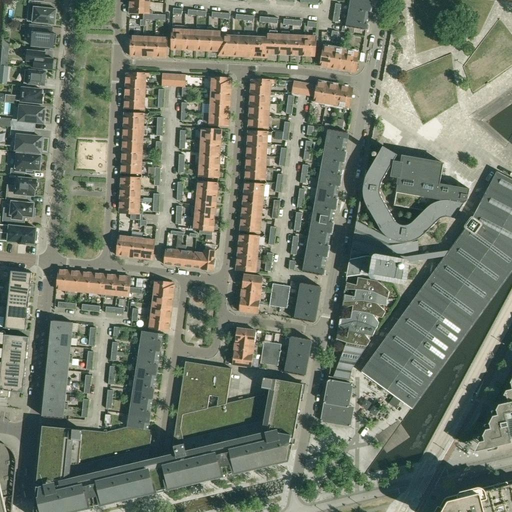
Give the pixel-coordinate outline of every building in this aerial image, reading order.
[(28,12),(34,12),(33,23),(54,25),(55,25),(55,24),(56,11),(57,11),(57,10),(56,10),(41,8),(42,2),(29,1),(28,12)] [(150,2),(130,1),(130,14),(143,14),(143,20),(146,20),(146,15),(153,15),(153,11),(149,11),(150,2)] [(349,15),(368,18),(370,7),(347,3),(347,6),(350,7),(349,15)] [(349,15),(347,27),(348,28),(354,29),(366,31),(368,18),(349,15)] [(29,32),(33,33),(32,46),(53,48),(54,44),(56,44),(57,35),(52,34),(53,27),(30,25),(29,32)] [(173,26),(173,30),(172,30),(171,49),(183,50),(184,30),(175,30),(175,26),(173,26)] [(185,27),(184,30),(183,50),(195,50),(196,31),(187,31),(187,27),(185,27)] [(196,31),(195,50),(207,51),(208,32),(199,31),(199,28),(197,27),(196,31)] [(220,32),(211,32),(211,28),(208,28),(208,32),(207,51),(219,52),(219,55),(220,32)] [(221,32),(220,32),(219,55),(231,56),(232,37),(223,36),(223,32),(221,32)] [(313,37),(304,36),(303,56),(316,56),(317,37),(316,37),(316,33),(313,33),(313,37)] [(168,39),(158,38),(159,35),(155,34),(155,38),(154,57),(167,58),(168,39)] [(268,38),(267,54),(279,55),(280,35),(277,35),(270,35),(268,35),(268,38)] [(280,35),(279,55),(291,55),(292,36),(289,36),(282,35),(280,35)] [(291,55),(303,56),(304,36),(292,36),(291,55)] [(130,56),(142,57),(143,37),(131,37),(130,56)] [(155,38),(143,37),(142,57),(154,57),(155,38)] [(244,37),(232,37),(231,56),(243,56),(244,37)] [(243,56),(255,57),(256,38),(244,37),(243,56)] [(268,38),(256,38),(255,57),(267,58),(267,54),(268,38)] [(332,68),(335,49),(336,46),(333,45),(332,49),(323,47),(320,66),(332,68)] [(344,51),(335,49),(332,68),(344,70),(347,51),(348,48),(345,47),(344,51)] [(21,49),(21,55),(28,56),(27,62),(35,63),(34,69),(52,71),(52,69),(54,69),(55,61),(53,61),(53,59),(44,58),(45,52),(21,49)] [(359,53),(347,51),(344,70),(356,72),(359,53)] [(46,72),(25,70),(24,84),(45,86),(46,72)] [(126,85),(145,86),(146,77),(150,77),(150,74),(130,73),(130,74),(127,74),(126,85)] [(170,75),(163,74),(162,86),(170,86),(170,75)] [(185,87),(186,75),(178,75),(178,87),(185,87)] [(212,81),(212,89),(231,90),(232,80),(228,80),(228,78),(208,77),(208,81),(212,81)] [(252,81),(251,91),(270,92),(271,83),(274,84),(274,80),(255,79),(255,81),(252,81)] [(299,94),(301,83),(294,82),(292,93),(299,94)] [(308,91),(307,96),(311,96),(315,97),(314,102),(322,103),(322,107),(325,108),(326,104),(329,85),(317,83),(317,85),(309,84),(308,91)] [(125,97),(145,98),(145,89),(149,89),(149,86),(145,86),(126,85),(125,97)] [(341,87),(329,85),(326,104),(335,105),(334,109),(337,109),(338,106),(341,87)] [(44,95),(43,95),(42,95),(42,91),(42,90),(32,89),(32,87),(23,86),(23,88),(22,88),(22,96),(6,95),(5,103),(17,104),(17,101),(21,101),(21,102),(43,104),(44,95)] [(341,87),(338,106),(350,108),(353,89),(341,87)] [(230,102),(231,90),(212,89),(208,89),(208,92),(211,93),(211,102),(230,102)] [(270,93),(270,92),(251,91),(250,103),(270,104),(270,96),(274,96),(274,93),(270,93)] [(145,98),(125,97),(125,109),(144,110),(145,98)] [(210,113),(230,114),(230,102),(211,102),(207,101),(207,102),(207,104),(211,105),(210,113)] [(250,103),(249,115),(269,116),(270,104),(250,103)] [(11,127),(28,129),(29,123),(32,124),(32,122),(42,123),(43,123),(45,109),(21,106),(19,120),(12,119),(11,127)] [(125,113),(124,125),(143,126),(144,117),(147,117),(148,114),(144,114),(125,113)] [(230,114),(210,113),(207,113),(206,116),(210,117),(209,126),(229,127),(230,114)] [(249,115),(249,128),(268,129),(269,116),(249,115)] [(143,138),(143,129),(147,129),(147,126),(143,126),(124,125),(124,137),(143,138)] [(11,127),(10,135),(18,136),(16,150),(39,152),(40,152),(42,138),(31,137),(31,135),(28,135),(28,129),(11,127)] [(202,132),(201,141),(221,142),(221,130),(202,128),(202,129),(198,129),(198,132),(202,132)] [(329,130),(325,130),(325,133),(328,133),(327,142),(346,145),(348,133),(342,132),(333,130),(329,130)] [(249,131),(248,143),(267,144),(268,135),(271,136),(272,133),(268,132),(249,131)] [(146,138),(143,138),(124,137),(123,149),(142,150),(143,141),(146,141),(146,138)] [(201,141),(201,153),(220,154),(221,142),(201,141)] [(344,157),(346,145),(327,142),(325,151),(322,150),(321,153),(344,157)] [(271,145),(267,144),(248,143),(247,155),(266,156),(267,147),(271,147),(271,145)] [(382,183),(382,182),(398,155),(383,147),(378,156),(368,173),(366,176),(366,178),(365,181),(364,184),(363,191),(363,195),(364,197),(364,200),(366,203),(367,206),(381,231),(384,234),(386,235),(387,237),(390,238),(390,239),(391,239),(393,240),(394,240),(395,241),(396,241),(397,242),(398,242),(399,242),(401,242),(402,243),(404,243),(405,243),(406,243),(407,243),(408,242),(409,242),(410,242),(411,242),(412,242),(414,241),(418,239),(420,238),(422,236),(425,234),(444,215),(455,216),(455,217),(465,203),(451,201),(450,201),(448,201),(447,201),(446,201),(444,201),(443,201),(441,201),(439,201),(438,202),(436,202),(435,203),(433,204),(432,205),(430,206),(429,207),(427,208),(426,209),(424,211),(413,222),(410,224),(409,225),(406,225),(404,226),(402,225),(400,225),(399,224),(397,223),(396,221),(395,220),(382,197),(381,196),(381,195),(380,193),(380,191),(380,190),(381,185),(382,183)] [(142,150),(123,149),(122,161),(142,162),(142,153),(146,153),(146,150),(142,150)] [(219,166),(220,154),(201,153),(200,165),(219,166)] [(342,169),(344,157),(321,153),(320,156),(324,157),(323,165),(342,169)] [(25,172),(32,173),(32,170),(39,170),(40,163),(42,163),(43,156),(17,154),(16,169),(11,169),(11,176),(24,177),(25,172)] [(247,155),(246,167),(266,168),(266,159),(270,160),(270,157),(266,156),(247,155)] [(394,163),(391,177),(398,178),(396,191),(394,205),(424,211),(426,209),(427,208),(429,207),(430,206),(432,205),(433,204),(435,203),(436,202),(438,202),(439,201),(441,201),(443,201),(444,201),(446,201),(447,201),(448,201),(450,201),(451,201),(465,203),(468,199),(469,190),(470,189),(448,185),(450,183),(444,178),(440,184),(444,163),(403,156),(402,163),(396,162),(394,162),(394,163)] [(145,162),(142,162),(122,161),(122,174),(141,175),(142,165),(145,165),(145,162)] [(199,177),(218,178),(219,166),(200,165),(199,177)] [(340,181),(342,169),(323,165),(321,174),(317,174),(317,177),(340,181)] [(266,168),(246,167),(246,179),(265,181),(266,168)] [(353,241),(347,277),(367,274),(370,275),(371,276),(371,277),(372,277),(373,278),(404,283),(405,283),(406,282),(406,281),(410,263),(418,265),(418,261),(446,256),(362,372),(412,409),(511,270),(511,179),(498,172),(473,219),(450,250),(418,255),(418,241),(412,242),(411,242),(410,242),(409,242),(408,242),(407,243),(406,243),(405,243),(404,243),(402,243),(401,242),(399,242),(398,242),(397,242),(396,241),(395,241),(394,240),(393,240),(391,239),(390,239),(390,238),(357,222),(354,237),(353,241)] [(121,189),(140,190),(144,190),(144,187),(140,187),(141,178),(122,177),(121,189)] [(318,189),(338,192),(340,181),(317,177),(316,180),(320,181),(318,189)] [(20,201),(21,194),(34,196),(34,189),(36,189),(36,188),(38,187),(39,183),(37,181),(37,180),(17,178),(16,186),(8,185),(6,199),(20,201)] [(198,193),(217,195),(218,183),(199,181),(198,191),(194,190),(194,192),(198,193)] [(245,182),(244,195),(263,197),(265,184),(245,182)] [(312,188),(310,200),(313,200),(335,204),(338,192),(318,189),(312,188)] [(140,199),(140,190),(121,189),(120,201),(140,202),(143,202),(143,200),(140,199)] [(197,203),(196,205),(216,207),(217,195),(198,193),(197,195),(197,203)] [(243,207),(262,209),(263,197),(244,195),(243,207)] [(333,216),(335,204),(313,200),(312,203),(316,204),(314,213),(333,216)] [(140,220),(143,220),(143,211),(139,211),(140,202),(120,201),(120,214),(131,214),(130,220),(140,220)] [(4,209),(3,221),(17,222),(17,219),(23,220),(23,216),(26,216),(35,217),(35,209),(33,209),(34,204),(12,202),(11,209),(4,209)] [(195,215),(195,217),(214,220),(216,207),(196,205),(196,207),(195,215)] [(243,207),(242,219),(261,220),(262,209),(243,207)] [(331,228),(333,216),(314,213),(312,224),(331,228)] [(214,220),(195,217),(194,226),(190,226),(190,229),(194,229),(194,230),(200,230),(199,234),(212,236),(212,232),(213,232),(214,220)] [(261,220),(242,219),(241,231),(260,233),(261,220)] [(26,243),(35,244),(35,241),(37,241),(38,232),(36,232),(36,228),(0,224),(0,232),(9,234),(8,242),(19,243),(19,244),(26,244),(26,243)] [(331,228),(312,224),(310,236),(329,240),(331,228)] [(239,246),(258,249),(258,248),(262,249),(262,246),(258,245),(259,236),(240,234),(239,246)] [(143,235),(143,239),(141,258),(153,260),(155,241),(146,239),(147,236),(143,235)] [(129,257),(131,238),(119,236),(116,255),(129,257)] [(327,252),(329,240),(310,236),(308,245),(305,245),(304,247),(327,252)] [(141,258),(143,239),(131,238),(129,257),(141,258)] [(176,250),(174,266),(181,267),(184,267),(185,251),(186,245),(182,245),(176,244),(176,250)] [(195,253),(193,268),(199,269),(202,269),(202,270),(204,270),(205,258),(203,258),(204,250),(205,245),(200,244),(199,250),(202,250),(202,253),(195,253)] [(204,250),(203,258),(205,258),(204,270),(212,271),(213,271),(214,271),(214,270),(215,267),(216,264),(215,261),(215,259),(215,251),(216,245),(205,244),(205,245),(204,250)] [(239,246),(238,258),(257,260),(261,261),(261,258),(257,257),(258,249),(239,246)] [(325,263),(327,252),(304,247),(304,251),(307,251),(306,260),(325,263)] [(176,250),(166,249),(164,262),(163,264),(164,264),(164,265),(174,266),(176,250)] [(193,268),(195,253),(185,251),(184,267),(193,268)] [(256,269),(257,260),(238,258),(236,271),(256,273),(256,272),(259,272),(260,270),(256,269)] [(304,272),(323,276),(325,263),(306,260),(304,269),(301,268),(300,271),(304,272)] [(58,270),(58,278),(57,289),(66,290),(65,294),(68,294),(69,291),(71,271),(58,270)] [(31,285),(31,279),(32,273),(26,273),(9,271),(8,282),(8,283),(31,285)] [(83,273),(71,271),(69,291),(81,292),(83,273)] [(93,297),(93,293),(95,274),(83,273),(81,292),(89,293),(89,297),(93,297)] [(107,275),(95,274),(93,293),(102,294),(101,298),(105,298),(105,294),(107,275)] [(114,295),(117,296),(119,276),(107,275),(105,294),(106,294),(106,298),(113,299),(114,295)] [(244,275),(242,287),(265,290),(266,287),(262,286),(263,277),(244,275)] [(129,297),(131,277),(119,276),(117,296),(118,296),(118,300),(126,300),(126,296),(129,297)] [(357,285),(356,290),(364,290),(373,292),(375,293),(388,298),(388,299),(390,291),(380,283),(379,282),(378,281),(376,281),(375,281),(358,277),(358,278),(357,285)] [(154,293),(173,295),(175,285),(171,284),(172,283),(152,280),(152,283),(155,283),(154,293)] [(8,283),(8,282),(5,282),(4,294),(9,295),(9,294),(30,296),(30,291),(31,285),(8,283)] [(299,295),(318,299),(320,286),(301,283),(300,292),(296,292),(296,295),(299,295)] [(272,291),(281,293),(282,285),(273,284),(272,291)] [(290,287),(282,285),(281,293),(289,294),(290,287)] [(242,287),(241,299),(260,301),(261,293),(265,293),(265,290),(242,287)] [(355,297),(354,301),(363,301),(374,303),(378,304),(387,306),(387,299),(388,298),(375,293),(373,292),(364,290),(356,290),(355,297)] [(154,296),(153,305),(172,307),(173,295),(154,293),(150,292),(150,296),(154,296)] [(9,294),(9,295),(8,306),(28,308),(29,307),(29,306),(29,303),(30,296),(9,294)] [(299,295),(297,307),(316,311),(318,299),(299,295)] [(280,299),(271,298),(270,306),(278,307),(280,299)] [(239,311),(258,314),(260,305),(263,305),(264,302),(260,302),(260,301),(241,299),(239,311)] [(288,301),(280,299),(278,307),(287,308),(288,301)] [(353,306),(352,311),(358,311),(370,313),(374,315),(382,318),(386,312),(383,309),(378,304),(374,303),(363,301),(354,301),(353,306)] [(170,319),(172,307),(153,305),(149,304),(149,307),(152,308),(151,317),(170,319)] [(28,308),(8,306),(7,316),(7,317),(27,319),(27,318),(28,318),(28,317),(27,317),(28,314),(28,308)] [(314,323),(316,311),(297,307),(295,319),(314,323)] [(351,318),(350,323),(355,322),(366,323),(376,329),(377,329),(379,323),(374,315),(370,313),(358,311),(352,311),(351,318)] [(4,316),(3,328),(26,331),(27,319),(7,317),(7,316),(4,316)] [(170,319),(151,317),(147,316),(147,319),(151,320),(149,329),(169,331),(170,319)] [(52,333),(71,335),(75,335),(75,332),(72,332),(73,322),(53,320),(52,333)] [(349,328),(348,333),(352,332),(361,334),(366,335),(373,336),(375,331),(376,329),(366,323),(355,322),(350,323),(349,328)] [(237,328),(236,341),(255,343),(256,331),(237,328)] [(143,331),(142,341),(138,340),(138,343),(141,344),(160,347),(162,334),(143,331)] [(0,396),(5,397),(9,397),(10,392),(21,393),(23,393),(26,371),(26,366),(26,364),(27,360),(29,337),(5,335),(5,333),(0,332),(0,396)] [(347,337),(346,342),(346,343),(367,346),(371,341),(366,335),(361,334),(352,332),(348,333),(347,337)] [(51,345),(70,347),(71,338),(74,338),(75,335),(71,335),(52,333),(51,345)] [(290,349),(309,351),(311,340),(292,336),(290,349)] [(236,341),(234,353),(257,356),(257,352),(254,352),(255,343),(236,341)] [(263,349),(271,351),(273,343),(264,342),(263,349)] [(160,347),(141,344),(138,343),(137,346),(141,347),(139,356),(158,359),(160,347)] [(273,343),(271,351),(280,352),(281,344),(273,343)] [(346,343),(343,350),(362,354),(367,346),(346,343)] [(50,357),(69,359),(73,359),(73,356),(69,356),(70,347),(51,345),(50,357)] [(289,352),(288,361),(307,364),(309,351),(290,349),(286,348),(286,351),(289,352)] [(356,363),(362,354),(343,350),(340,360),(356,363)] [(233,365),(252,367),(253,358),(256,359),(257,356),(234,353),(233,365)] [(261,363),(269,365),(271,357),(262,355),(261,363)] [(134,367),(137,367),(157,370),(158,359),(139,356),(138,364),(134,364),(134,367)] [(50,357),(49,369),(68,371),(69,362),(72,362),(73,359),(69,359),(50,357)] [(269,365),(278,366),(279,358),(271,357),(269,365)] [(307,364),(288,361),(284,360),(283,363),(287,364),(285,373),(304,376),(307,364)] [(340,360),(337,368),(352,371),(352,369),(356,363),(340,360)] [(106,432),(82,430),(70,429),(45,426),(44,441),(41,441),(37,486),(37,488),(35,501),(35,503),(34,511),(66,511),(79,509),(81,509),(81,508),(94,505),(94,506),(96,505),(109,502),(111,502),(111,501),(124,498),(126,498),(139,495),(141,495),(141,494),(183,484),(185,484),(198,481),(199,481),(199,480),(212,477),(213,478),(214,477),(227,474),(229,474),(229,473),(242,470),(244,470),(257,467),(259,467),(259,466),(272,463),(274,463),(287,460),(288,460),(288,459),(290,459),(292,449),(303,384),(276,379),(276,380),(273,379),(264,377),(263,382),(262,388),(265,388),(264,395),(227,404),(232,369),(186,362),(171,455),(148,461),(152,430),(147,430),(128,427),(106,432)] [(137,371),(136,379),(155,382),(157,370),(137,367),(134,367),(133,370),(137,371)] [(350,379),(352,371),(337,368),(333,377),(350,380),(350,379)] [(68,371),(49,369),(47,381),(70,383),(70,380),(67,379),(68,371)] [(325,401),(344,405),(349,405),(353,385),(349,384),(350,381),(350,380),(333,377),(329,376),(329,377),(325,397),(326,397),(325,401)] [(134,391),(153,394),(155,382),(136,379),(134,391)] [(507,402),(499,404),(498,405),(474,452),(481,450),(511,442),(511,441),(511,439),(511,379),(501,399),(507,402)] [(47,381),(46,393),(65,394),(66,390),(66,386),(70,386),(70,383),(47,381)] [(134,391),(132,403),(151,406),(153,394),(134,391)] [(65,394),(46,393),(45,404),(64,406),(68,407),(68,404),(65,403),(65,394)] [(341,425),(344,405),(325,401),(321,421),(341,425)] [(126,414),(130,415),(149,418),(151,406),(132,403),(131,412),(127,411),(126,414)] [(68,407),(64,406),(45,404),(44,417),(63,419),(64,410),(67,410),(68,407)] [(349,407),(349,405),(344,405),(341,425),(350,426),(354,408),(349,407)] [(130,415),(128,427),(147,430),(149,418),(130,415)] [(5,444),(2,443),(0,442),(0,511),(12,511),(14,491),(17,465),(17,462),(17,460),(16,458),(16,456),(15,454),(14,452),(12,450),(10,448),(9,447),(7,445),(5,444)] [(511,511),(511,483),(474,494),(473,494),(473,495),(465,497),(464,496),(449,500),(448,500),(447,501),(443,508),(441,511),(511,511)]
